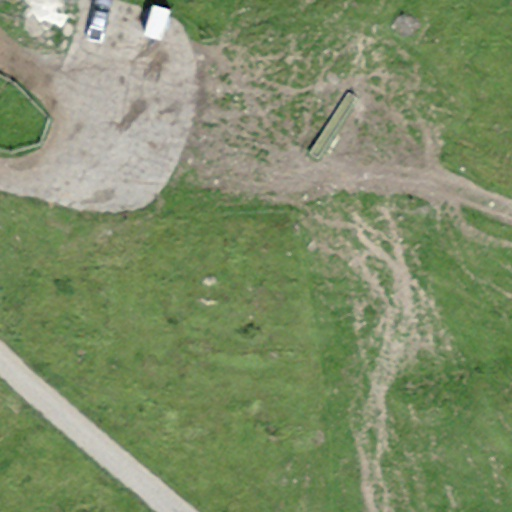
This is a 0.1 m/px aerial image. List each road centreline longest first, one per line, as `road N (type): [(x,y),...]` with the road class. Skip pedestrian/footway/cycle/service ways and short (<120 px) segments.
road 1 (track): [(233,195),(511,224)]
road 2 (track): [(172,511),(0,361)]
road 3 (track): [(81,144),(233,195)]
road 4 (track): [(81,144),(73,117),(0,46)]
